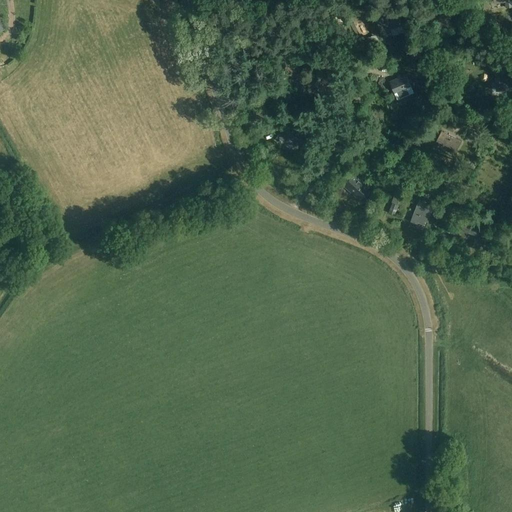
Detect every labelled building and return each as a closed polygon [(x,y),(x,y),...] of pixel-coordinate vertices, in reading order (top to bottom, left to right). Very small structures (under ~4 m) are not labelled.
[(441,27),(451,26),(450,15),(453,14),(452,3),(440,4),(441,16),(440,16),(441,27)] [(398,12),(376,19),(381,33),(382,37),(392,34),(390,29),(402,25),(398,12)] [(244,59),(254,49),(242,35),(231,45),(244,59)] [(375,68),(386,63),(384,58),(373,63),(375,68)] [(327,69),(314,84),(319,88),(318,90),(326,97),(334,89),(331,86),(337,79),(327,69)] [(432,71),(429,77),(439,83),(442,77),(432,71)] [(511,73),(496,73),(496,91),(511,91),(511,73)] [(406,74),(389,81),(397,100),(414,93),(406,74)] [(499,123),(502,117),(491,111),(488,117),(499,123)] [(494,130),(488,132),(490,139),(496,137),(494,130)] [(457,151),(462,141),(443,131),(438,141),(457,151)] [(279,141),(281,142),(295,151),(301,142),(286,132),(278,136),(279,141)] [(354,173),(343,186),(358,199),(370,186),(371,184),(366,179),(364,181),(354,173)] [(424,222),(425,221),(427,222),(433,207),(419,201),(416,207),(411,221),(415,223),(417,219),(424,222)] [(395,215),(398,205),(393,202),(389,213),(395,215)] [(474,245),(481,248),(482,249),(490,229),(465,220),(465,221),(461,230),(477,236),(474,245)]
